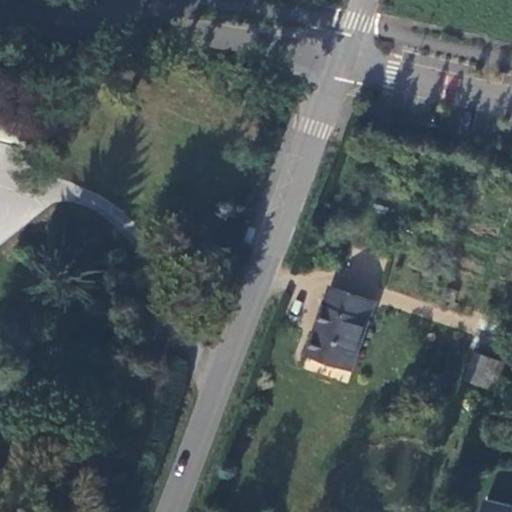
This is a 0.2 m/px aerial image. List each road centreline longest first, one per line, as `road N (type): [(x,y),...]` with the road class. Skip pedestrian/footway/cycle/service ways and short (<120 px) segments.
road 1 (tertiary): [(339,63),(168,511)]
road 2 (residential): [(339,63),(0,2)]
road 3 (residential): [(339,63),(511,99)]
